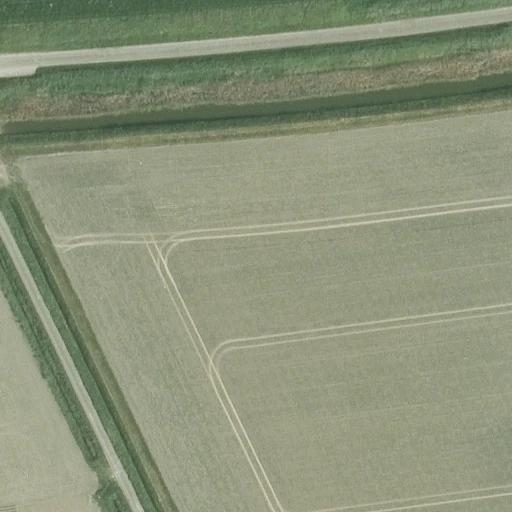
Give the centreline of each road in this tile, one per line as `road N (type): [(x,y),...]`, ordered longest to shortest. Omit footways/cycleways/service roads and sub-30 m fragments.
road 1 (unclassified): [(0,68),(511,14)]
road 2 (unclassified): [(146,511),(0,210)]
